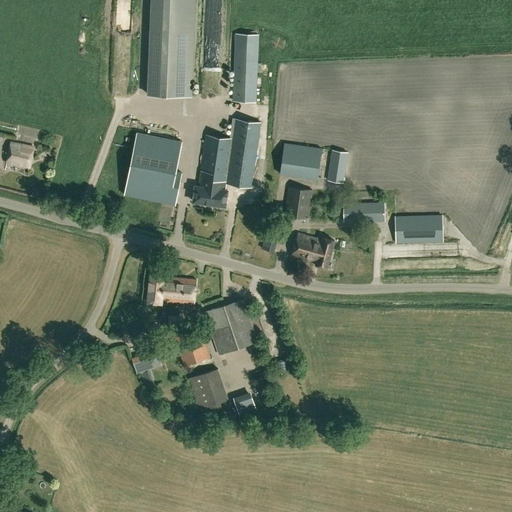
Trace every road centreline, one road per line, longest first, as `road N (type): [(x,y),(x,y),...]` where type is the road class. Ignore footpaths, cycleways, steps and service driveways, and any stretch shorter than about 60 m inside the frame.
road 1 (unclassified): [(511,290),(306,283),(120,234)]
road 2 (unclassified): [(0,459),(8,421),(98,317),(120,234)]
road 3 (unclassified): [(120,234),(0,202)]
